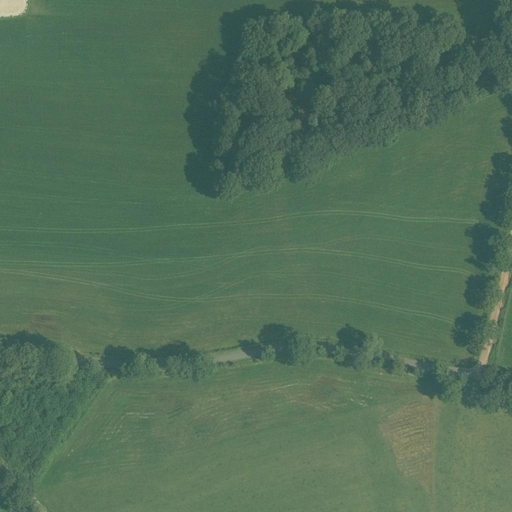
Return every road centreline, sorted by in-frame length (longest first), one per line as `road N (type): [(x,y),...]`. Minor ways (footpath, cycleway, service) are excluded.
road 1 (unclassified): [(0,354),(156,368),(300,347),(511,382)]
road 2 (track): [(478,376),(511,236)]
